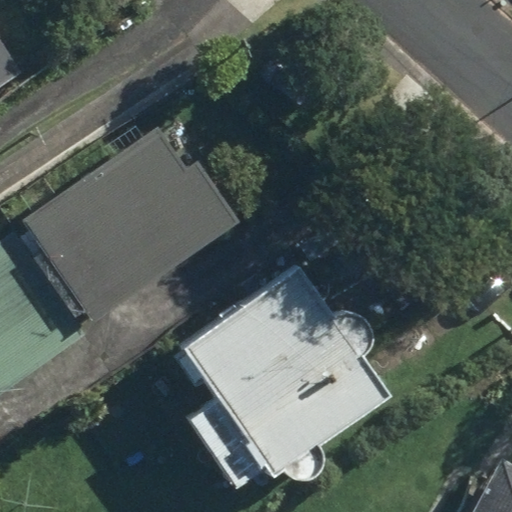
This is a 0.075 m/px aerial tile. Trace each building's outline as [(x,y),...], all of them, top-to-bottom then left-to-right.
[(0,88),(28,70),(0,28),(0,88)] [(109,313),(249,208),(173,108),(23,221),(44,249),(55,241),(109,313)] [(23,221),(0,238),(0,395),(99,321),(44,249),(23,221)] [(305,254),(193,336),(230,387),(195,413),(241,476),(276,450),(284,461),(286,463),(287,464),(289,465),(291,466),(293,467),(296,467),(298,468),(300,468),(302,468),(304,468),(306,468),(309,468),(311,467),(313,466),(315,465),(317,464),(319,463),(320,462),(322,461),(324,459),(325,457),(327,456),(328,454),(329,452),(330,450),(330,448),(331,445),(331,443),(331,441),(332,439),(331,437),(331,435),(331,432),(330,430),(329,428),(396,380),(367,339),(368,338),(369,337),(370,336),(371,334),(372,333),(372,331),(373,330),(373,328),(374,327),(374,325),(373,323),(373,322),(373,320),(372,319),(372,317),(371,315),(370,314),(369,313),(368,312),(367,310),(366,309),(364,308),(363,308),(362,307),(360,306),(358,306),(357,306),(355,306),(353,305),(352,306),(350,306),(349,306),(347,307),(346,307),(344,308),(305,254)] [(511,511),(511,451),(508,449),(473,511),(511,511)]
